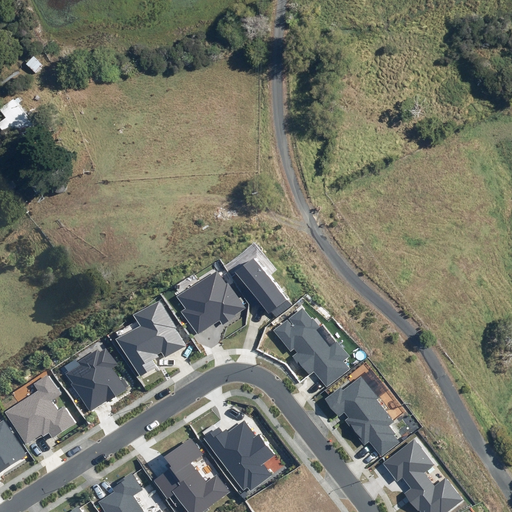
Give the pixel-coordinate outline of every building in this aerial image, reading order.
[(49,64),(40,54),(32,62),(41,72),(49,64)] [(13,116),(4,122),(16,140),(48,119),(42,110),(33,117),(20,98),(7,107),(13,116)] [(48,198),(56,193),(51,187),(65,177),(52,157),(30,171),(48,198)] [(288,300),(255,258),(236,272),(268,314),(288,300)] [(226,283),(217,270),(211,274),(211,273),(177,296),(177,297),(185,309),(181,312),(197,336),(219,321),(223,325),(236,316),(235,315),(245,308),(228,283),(226,283)] [(176,328),(159,301),(133,315),(140,326),(115,339),(140,376),(158,367),(153,360),(159,357),(157,354),(162,352),(165,357),(185,346),(175,329),(176,328)] [(326,387),(349,368),(343,361),(349,356),(336,340),(329,345),(316,330),(320,327),(312,317),(311,318),(301,307),(289,319),(293,324),(292,326),(288,320),(274,330),(290,352),(294,349),(297,353),(292,356),(299,364),(300,364),(309,374),(313,371),(326,387)] [(100,352),(98,349),(78,362),(80,365),(66,374),(72,383),(71,384),(90,412),(107,401),(107,402),(125,389),(111,368),(117,364),(106,347),(100,352)] [(61,394),(48,374),(33,384),(37,391),(5,412),(26,444),(42,434),(43,436),(49,433),(53,438),(76,423),(65,406),(59,410),(52,400),(61,394)] [(382,455),(399,442),(394,436),(396,434),(390,426),(395,422),(377,399),(379,398),(361,376),(343,390),(341,387),(325,399),(339,416),(344,412),(349,418),(346,420),(365,444),(370,440),(382,455)] [(0,473),(27,456),(4,420),(0,422),(0,473)] [(223,432),(219,428),(204,439),(244,490),(247,487),(251,491),(272,475),(264,464),(275,455),(259,434),(257,435),(244,420),(229,432),(227,429),(223,432)] [(203,455),(191,438),(165,457),(169,463),(166,466),(168,469),(154,480),(168,499),(174,494),(187,511),(203,511),(230,492),(216,475),(206,482),(192,463),(203,455)] [(447,511),(464,499),(446,478),(435,486),(424,473),(434,464),(414,439),(383,463),(396,482),(402,478),(411,489),(404,493),(418,511),(419,510),(420,511),(447,511)] [(106,511),(164,511),(161,507),(153,511),(144,511),(134,497),(143,491),(132,473),(117,483),(118,485),(113,488),(115,493),(100,503),(106,511)]
